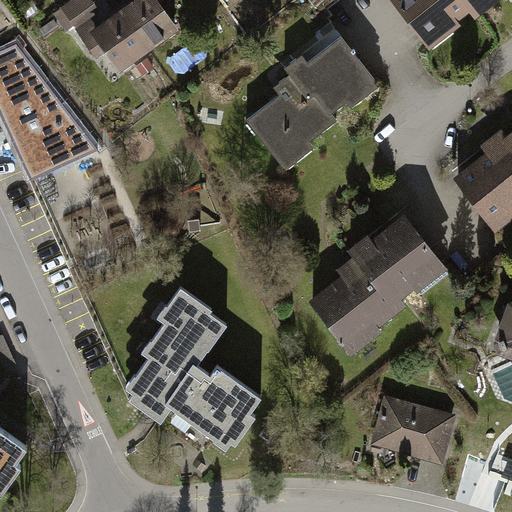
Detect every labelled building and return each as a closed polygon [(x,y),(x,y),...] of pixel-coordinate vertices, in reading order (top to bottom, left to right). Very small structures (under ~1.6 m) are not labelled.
[(158,0),(151,0),(126,19),(155,59),(185,36),(158,0)] [(491,17),(477,0),(398,0),(394,3),(437,57),(491,17)] [(511,9),(511,0),(477,0),(491,17),(495,22),(511,9)] [(126,19),(95,41),(124,81),(155,59),(126,19)] [(0,48),(0,115),(28,174),(91,149),(12,44),(0,48)] [(345,45),(293,79),(297,85),(335,133),(384,97),(345,45)] [(284,167),(335,133),(297,85),(245,120),(284,167)] [(451,176),(500,237),(511,229),(511,142),(505,148),(501,142),(451,176)] [(399,319),(451,279),(410,223),(356,259),(360,265),(399,319)] [(399,319),(360,265),(305,302),(349,358),(399,319)] [(234,457),(270,406),(212,365),(235,334),(185,298),(163,329),(169,333),(146,365),(152,369),(128,401),(169,430),(178,417),(234,457)] [(511,307),(508,309),(493,356),(511,364),(511,307)] [(460,422),(386,402),(373,450),(447,470),(460,422)] [(0,491),(32,447),(0,423),(0,491)]
